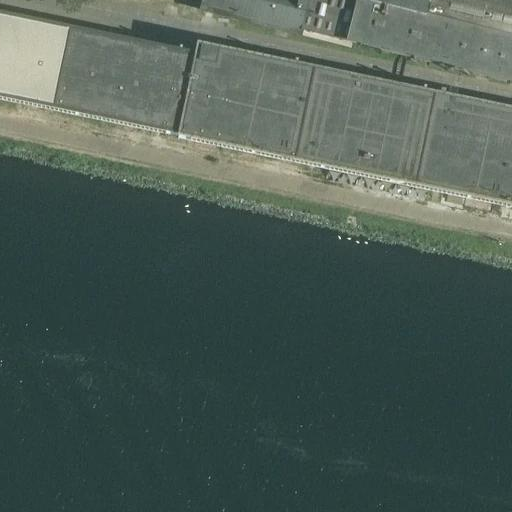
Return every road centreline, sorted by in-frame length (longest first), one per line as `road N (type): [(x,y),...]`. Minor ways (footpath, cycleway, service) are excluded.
road 1 (unclassified): [(511,234),(0,126)]
road 2 (unclassified): [(44,0),(511,95)]
